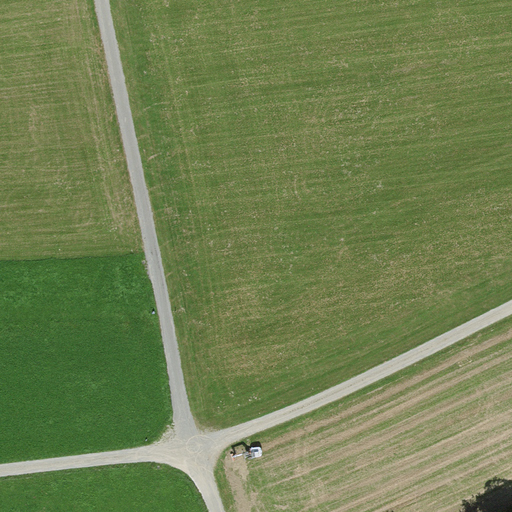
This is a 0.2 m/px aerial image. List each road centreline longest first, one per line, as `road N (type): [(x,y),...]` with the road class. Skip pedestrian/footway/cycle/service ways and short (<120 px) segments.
road 1 (track): [(0,471),(195,455),(511,308)]
road 2 (track): [(217,511),(187,430),(104,0)]
